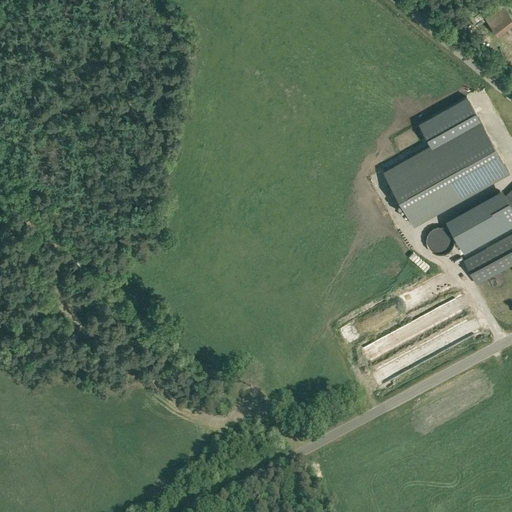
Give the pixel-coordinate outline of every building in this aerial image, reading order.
[(511,25),(511,16),(503,4),(485,18),(498,36),(511,25)] [(431,144),(384,171),(414,224),(508,171),(466,96),(419,122),(431,144)] [(505,195),(489,204),(501,226),(511,220),(511,198),(508,193),(507,193),(505,195)] [(451,249),(453,244),(454,239),(453,234),(451,230),(447,227),(442,225),(437,225),(432,227),(429,230),(426,235),(425,240),(426,245),(429,249),(433,252),(438,254),(443,254),(447,252),(451,249)] [(476,283),(511,263),(511,234),(464,260),(476,283)]
